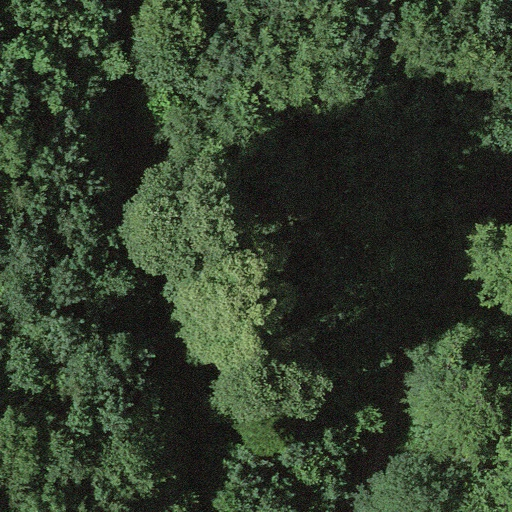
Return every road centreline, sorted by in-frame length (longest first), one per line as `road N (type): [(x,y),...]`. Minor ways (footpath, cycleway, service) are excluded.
road 1 (track): [(201,511),(118,163),(120,0)]
road 2 (track): [(511,167),(458,236),(404,367),(359,511)]
